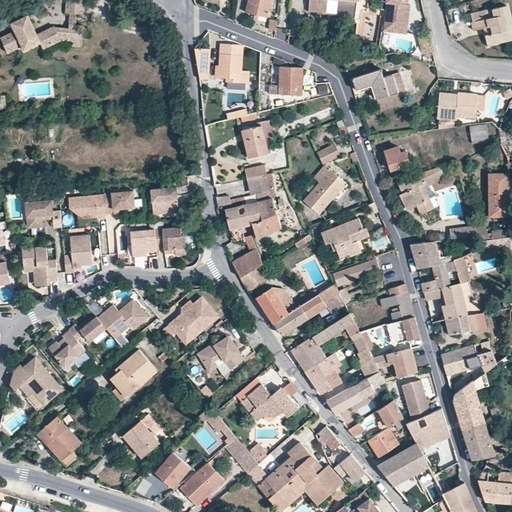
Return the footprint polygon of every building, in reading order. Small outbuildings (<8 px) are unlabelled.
[(68,10),(67,26),(72,27),(73,23),(74,23),(75,11),(80,11),(80,0),(63,0),(63,10),(68,10)] [(268,17),(271,0),(248,0),(246,11),(268,17)] [(309,0),(308,10),(326,12),(327,0),(334,0),(357,2),(357,0),(309,0)] [(378,0),(378,1),(386,2),(383,24),(391,25),(391,28),(404,29),(407,4),(405,4),(405,0),(378,0)] [(409,4),(407,4),(404,29),(391,28),(391,25),(384,24),(383,31),(406,33),(409,4)] [(511,39),(511,28),(507,5),(470,12),(474,29),(484,28),(488,45),(511,39)] [(72,31),(80,32),(82,32),(83,27),(80,24),(74,23),(73,23),(72,27),(67,26),(61,26),(55,30),(53,24),(36,33),(35,30),(31,32),(29,28),(33,26),(27,14),(10,22),(14,30),(5,34),(8,39),(2,42),(6,52),(21,45),(23,49),(39,42),(41,47),(59,39),(71,40),(72,31)] [(79,44),(80,32),(72,31),(71,40),(71,43),(79,44)] [(432,49),(429,36),(419,38),(422,52),(432,49)] [(221,43),(219,66),(219,76),(226,77),(231,77),(231,81),(247,81),(248,72),(241,72),(242,45),(221,43)] [(195,48),(198,71),(208,71),(210,49),(195,48)] [(269,93),(302,94),(303,68),(280,66),(279,85),(270,84),(269,93)] [(377,98),(398,91),(405,90),(399,72),(384,77),(381,69),(352,78),(356,90),(372,85),(377,98)] [(208,71),(198,71),(201,84),(208,85),(208,71)] [(326,84),(317,88),(321,97),(330,93),(326,84)] [(401,104),(398,91),(377,98),(381,111),(401,104)] [(457,93),(457,94),(438,93),(437,117),(456,119),(456,117),(465,117),(466,115),(475,116),(476,109),(484,110),(485,95),(457,93)] [(228,119),(242,116),(241,110),(227,113),(228,119)] [(261,122),(262,125),(265,138),(275,136),(271,119),(261,122)] [(265,138),(262,125),(243,130),(249,157),(268,153),(265,138)] [(488,140),(486,125),(470,126),(472,142),(488,140)] [(338,156),(333,145),(317,153),(323,164),(338,156)] [(400,153),(398,146),(385,151),(391,169),(409,164),(406,151),(400,153)] [(332,198),(345,182),(325,164),(313,177),(319,182),(304,200),(319,213),(332,198)] [(252,177),(266,174),(264,165),(245,169),(247,178),(252,177)] [(421,215),(434,208),(430,198),(425,201),(418,186),(443,174),(439,167),(418,173),(418,174),(399,184),(403,193),(399,194),(407,209),(416,205),(421,215)] [(273,199),(266,174),(252,177),(259,202),(273,199)] [(434,208),(440,205),(430,186),(445,178),(443,174),(418,186),(425,201),(430,198),(434,208)] [(511,203),(509,204),(509,174),(489,174),(489,216),(511,216),(511,203)] [(350,187),(345,182),(332,198),(337,202),(350,187)] [(173,195),(176,195),(175,186),(150,188),(153,213),(178,210),(177,200),(174,200),(173,195)] [(104,194),(105,203),(106,213),(114,212),(114,208),(120,208),(135,206),(133,190),(104,193),(104,194)] [(84,218),(97,216),(98,218),(106,217),(106,213),(105,203),(104,194),(68,197),(69,207),(78,214),(83,213),(84,218)] [(229,195),(217,197),(218,207),(237,203),(235,197),(230,198),(229,195)] [(47,212),(47,217),(54,216),(54,225),(62,224),(60,209),(53,209),(52,198),(26,200),(28,222),(44,220),(43,217),(43,213),(47,212)] [(273,199),(259,202),(260,211),(261,215),(262,220),(252,222),(253,224),(256,238),(282,227),(273,199)] [(231,229),(242,226),(253,224),(252,222),(262,220),(261,215),(260,211),(259,202),(225,210),(230,229),(231,229)] [(371,214),(378,211),(374,202),(367,205),(371,214)] [(366,236),(359,218),(321,232),(325,243),(333,240),(339,256),(349,252),(350,255),(361,251),(357,240),(366,236)] [(503,238),(506,237),(505,229),(491,230),(491,232),(486,233),(485,222),(475,223),(475,225),(477,236),(478,241),(503,238)] [(233,239),(244,237),(245,237),(242,226),(231,229),(233,239)] [(181,251),(185,247),(184,235),(181,235),(180,227),(155,229),(156,247),(164,246),(168,246),(169,249),(174,252),(178,251),(181,251)] [(462,228),(463,237),(477,236),(475,227),(462,228)] [(156,247),(155,229),(155,228),(131,230),(133,255),(146,254),(146,251),(157,250),(156,247)] [(449,229),(451,238),(463,237),(462,228),(449,229)] [(305,243),(312,239),(309,233),(303,238),(305,243)] [(81,259),(92,258),(90,234),(70,235),(72,253),(64,253),(66,270),(74,270),(74,265),(81,264),(82,263),(81,259)] [(245,237),(244,237),(250,252),(257,248),(251,234),(245,237)] [(478,241),(477,236),(463,237),(451,238),(447,239),(449,244),(478,241)] [(511,258),(511,237),(506,237),(503,238),(478,241),(479,249),(502,247),(502,258),(511,258)] [(439,256),(434,240),(410,244),(417,267),(431,264),(453,260),(451,254),(444,255),(439,256)] [(440,240),(434,240),(439,256),(444,255),(440,240)] [(37,264),(39,283),(50,282),(49,278),(57,277),(56,257),(47,258),(46,244),(22,246),(24,265),(37,264)] [(257,248),(250,252),(233,261),(242,277),(262,264),(263,263),(257,248)] [(393,251),(379,258),(388,277),(402,271),(393,251)] [(336,283),(381,269),(376,255),(332,271),(336,283)] [(421,282),(424,291),(451,285),(450,279),(458,277),(453,260),(431,264),(435,279),(421,282)] [(2,281),(9,279),(5,261),(0,261),(0,284),(2,284),(2,281)] [(35,283),(39,283),(37,264),(24,265),(25,269),(33,269),(35,283)] [(262,264),(242,277),(249,290),(250,291),(271,278),(262,264)] [(466,313),(463,298),(462,291),(460,282),(451,285),(424,291),(426,300),(444,295),(446,305),(442,306),(445,318),(466,313)] [(339,292),(338,290),(334,283),(318,294),(289,313),(274,322),(281,334),(329,304),(326,299),(339,292)] [(393,321),(415,315),(406,283),(388,289),(390,296),(380,299),(383,308),(398,304),(399,307),(392,309),(393,312),(390,313),(393,321)] [(282,302),(277,295),(272,287),(257,297),(266,312),(282,302)] [(338,290),(339,292),(345,303),(353,300),(346,287),(338,290)] [(293,303),(285,308),(289,313),(318,294),(315,289),(293,303)] [(285,291),(277,295),(282,302),(285,308),(293,303),(285,291)] [(182,330),(190,339),(218,316),(201,296),(192,304),(190,300),(181,307),(181,317),(176,317),(169,323),(178,334),(182,330)] [(470,297),(463,298),(466,313),(474,312),(470,297)] [(97,317),(107,329),(116,339),(131,326),(134,330),(148,318),(133,300),(119,312),(112,305),(97,317)] [(285,308),(282,302),(266,312),(274,322),(289,313),(285,308)] [(510,318),(510,308),(502,309),(483,311),(485,321),(510,318)] [(474,312),(466,313),(445,318),(446,324),(449,334),(470,330),(470,329),(486,326),(485,321),(483,311),(474,312)] [(343,327),(353,320),(349,312),(313,335),(319,344),(334,335),(333,334),(343,327)] [(69,330),(78,341),(85,335),(91,342),(107,329),(97,317),(95,315),(86,323),(85,321),(78,327),(74,323),(67,329),(69,330)] [(420,336),(415,315),(393,321),(388,323),(392,337),(400,342),(420,336)] [(352,340),(361,335),(359,331),(353,320),(343,327),(351,341),(352,340)] [(442,335),(449,334),(446,324),(440,325),(442,335)] [(367,329),(359,331),(361,335),(368,350),(376,346),(367,329)] [(60,345),(58,343),(56,341),(48,347),(66,369),(74,362),(72,360),(85,349),(78,341),(69,330),(62,336),(63,338),(66,340),(60,345)] [(185,343),(190,339),(182,330),(178,334),(185,343)] [(319,344),(313,335),(297,345),(291,349),(305,370),(327,356),(319,344)] [(361,335),(352,340),(362,359),(371,354),(368,350),(361,335)] [(123,349),(128,344),(121,336),(116,341),(123,349)] [(230,345),(226,339),(222,341),(221,339),(197,355),(206,368),(215,363),(221,358),(231,371),(244,360),(239,355),(241,353),(233,343),(230,345)] [(287,343),(291,349),(297,345),(293,339),(287,343)] [(485,352),(482,342),(470,345),(441,355),(444,364),(485,352)] [(393,354),(374,361),(379,370),(395,364),(399,377),(417,371),(411,348),(393,354)] [(118,386),(127,396),(157,370),(139,349),(108,375),(118,386)] [(447,376),(457,372),(481,365),(485,370),(485,372),(497,363),(490,350),(485,352),(444,364),(447,376)] [(327,356),(305,370),(321,393),(341,381),(333,368),(340,364),(332,352),(327,356)] [(379,370),(374,361),(372,357),(371,354),(362,359),(357,361),(365,378),(367,377),(379,371),(379,370)] [(31,388),(34,391),(44,404),(63,388),(36,356),(23,366),(21,364),(14,369),(10,384),(15,389),(20,385),(21,383),(27,391),(31,388)] [(218,368),(215,363),(206,368),(210,373),(218,368)] [(454,399),(462,427),(485,421),(476,389),(489,383),(485,372),(485,370),(455,393),(454,399)] [(375,391),(373,388),(384,382),(379,371),(367,377),(365,378),(344,390),(326,401),(327,404),(336,414),(375,391)] [(459,380),(457,372),(447,376),(448,383),(453,383),(459,380)] [(402,384),(412,420),(431,412),(428,403),(426,396),(421,379),(402,384)] [(297,391),(290,382),(282,388),(290,397),(293,394),(302,404),(306,401),(297,391)] [(29,395),(34,391),(31,388),(27,391),(21,383),(20,385),(29,395)] [(271,395),(261,384),(247,396),(257,407),(251,413),(257,421),(264,416),(276,416),(283,411),(288,416),(297,408),(280,388),(271,395)] [(121,401),(127,396),(118,386),(112,391),(121,401)] [(378,408),(388,426),(394,422),(403,416),(394,398),(393,399),(378,408)] [(440,439),(450,435),(448,428),(442,407),(431,412),(412,420),(406,422),(407,424),(413,435),(416,442),(417,441),(419,444),(421,448),(435,441),(434,439),(439,437),(440,439)] [(206,420),(215,412),(212,409),(200,420),(202,423),(206,420)] [(236,437),(215,412),(206,420),(218,434),(221,431),(228,438),(224,441),(227,445),(236,437)] [(343,424),(355,420),(352,412),(341,416),(343,424)] [(73,450),(81,442),(58,416),(37,433),(67,465),(78,456),(73,450)] [(403,416),(394,422),(398,429),(407,424),(406,422),(403,416)] [(126,433),(145,455),(159,443),(140,421),(126,433)] [(485,421),(462,427),(472,459),(474,458),(495,454),(485,421)] [(364,429),(359,422),(348,429),(354,436),(364,429)] [(332,450),(341,443),(326,425),(318,432),(332,450)] [(399,443),(388,426),(383,429),(368,439),(379,457),(399,443)] [(141,458),(145,455),(126,433),(123,436),(141,458)] [(401,442),(405,448),(416,442),(413,435),(401,442)] [(227,445),(225,447),(247,473),(259,463),(257,461),(249,452),(236,437),(227,445)] [(280,511),(306,490),(318,504),(344,482),(328,464),(323,467),(315,457),(313,455),(312,455),(311,455),(300,441),(288,452),(291,456),(257,485),(280,511)] [(398,490),(432,470),(421,448),(419,444),(417,441),(416,442),(405,448),(377,464),(398,490)] [(259,443),(249,452),(257,461),(267,452),(259,443)] [(190,466),(172,451),(156,471),(173,486),(190,466)] [(220,453),(208,463),(181,489),(197,505),(224,479),(212,467),(216,464),(215,463),(222,455),(220,453)] [(355,481),(366,473),(350,454),(333,467),(341,476),(348,472),(355,481)] [(511,471),(499,470),(498,481),(511,482),(511,471)] [(452,511),(477,511),(476,508),(465,482),(460,477),(455,481),(457,484),(450,488),(441,471),(434,474),(439,483),(438,484),(452,511)] [(511,482),(498,481),(487,480),(487,472),(482,471),(481,473),(479,480),(486,500),(510,502),(511,502),(511,482)] [(371,511),(373,503),(364,490),(352,498),(357,505),(350,511),(344,504),(334,511),(371,511)] [(380,511),(373,503),(371,511),(380,511)]
